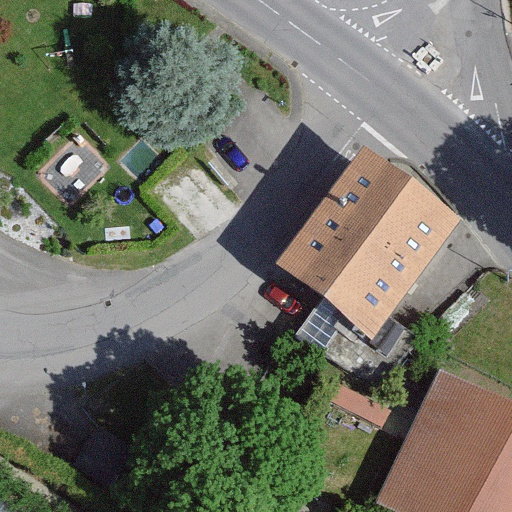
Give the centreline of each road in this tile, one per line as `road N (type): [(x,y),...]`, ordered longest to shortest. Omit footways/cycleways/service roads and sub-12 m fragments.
road 1 (unclassified): [(381,83),(281,210),(222,269),(139,324),(89,344),(0,350)]
road 2 (residential): [(511,201),(471,0)]
road 3 (tertiary): [(511,209),(381,83)]
road 4 (tertiary): [(381,83),(259,0)]
